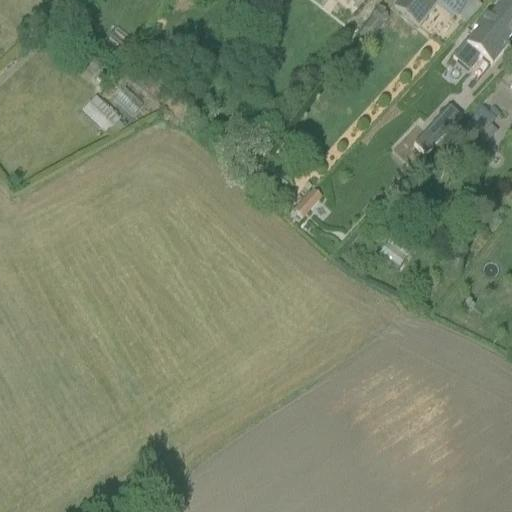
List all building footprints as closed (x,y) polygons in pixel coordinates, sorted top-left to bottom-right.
[(451,24),(468,0),(393,0),(383,13),(413,34),(431,9),(451,24)] [(511,37),(511,22),(493,5),(456,46),(470,59),(483,43),(496,55),(511,37)] [(88,70),(75,81),(83,90),(96,78),(88,70)] [(511,98),(511,79),(503,91),(511,98)] [(95,104),(110,91),(103,84),(88,97),(95,104)] [(109,96),(95,108),(112,126),(125,113),(109,96)] [(64,126),(93,138),(101,118),(72,106),(64,126)] [(467,116),(446,133),(458,147),(479,130),(467,116)] [(363,260),(382,274),(396,256),(377,241),(363,260)]
